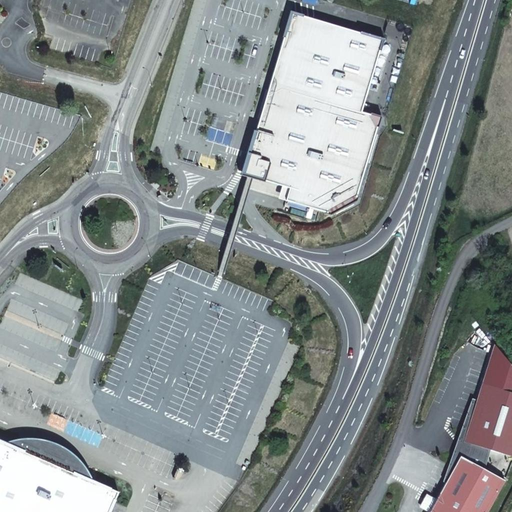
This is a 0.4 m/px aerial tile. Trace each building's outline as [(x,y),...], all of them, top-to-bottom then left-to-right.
[(294,3),(243,174),(247,176),(289,188),(285,201),(327,214),(328,212),(353,198),(355,198),(376,128),(375,128),(369,117),(369,115),(360,113),(386,31),(294,3)] [(379,118),(369,115),(369,117),(375,128),(376,128),(379,118)] [(448,479),(429,511),(487,511),(504,481),(483,469),(489,450),(511,457),(511,392),(483,384),(476,405),(464,442),(472,445),(468,461),(460,456),(448,479)] [(464,442),(476,405),(473,404),(446,478),(448,479),(460,456),(468,461),(472,445),(464,442)] [(20,450),(0,440),(0,511),(108,511),(113,503),(117,493),(78,475),(71,469),(63,461),(56,457),(41,451),(33,450),(20,450)]
